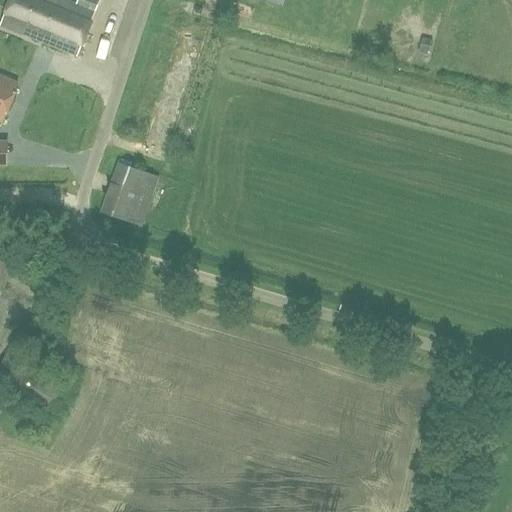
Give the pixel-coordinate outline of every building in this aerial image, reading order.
[(0,30),(77,59),(95,10),(98,0),(76,0),(75,2),(68,0),(0,0),(0,6),(6,9),(0,25),(0,30)] [(19,64),(14,79),(41,88),(46,73),(19,64)] [(15,94),(14,94),(18,84),(9,81),(0,76),(0,166),(3,167),(7,167),(7,142),(0,142),(0,122),(2,124),(6,114),(7,115),(9,108),(12,101),(15,94)] [(119,163),(107,195),(101,212),(141,226),(158,177),(119,163)] [(35,297),(50,268),(0,243),(0,290),(3,291),(6,283),(35,297)] [(0,390),(46,417),(65,384),(9,351),(0,365),(0,390)]
